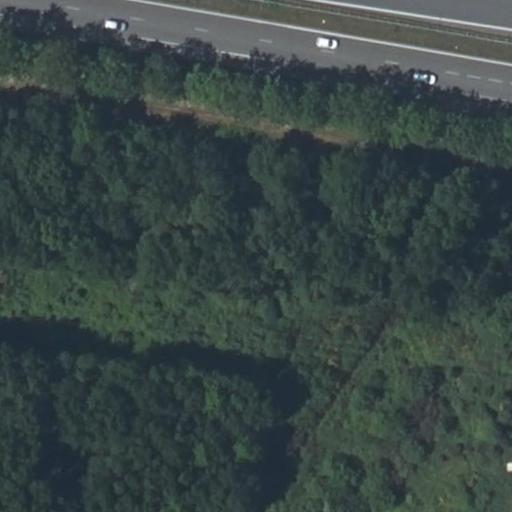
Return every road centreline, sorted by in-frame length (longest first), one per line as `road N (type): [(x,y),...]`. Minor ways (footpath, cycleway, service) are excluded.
road 1 (unclassified): [(511,177),(0,86)]
road 2 (trunk): [(24,0),(511,83)]
